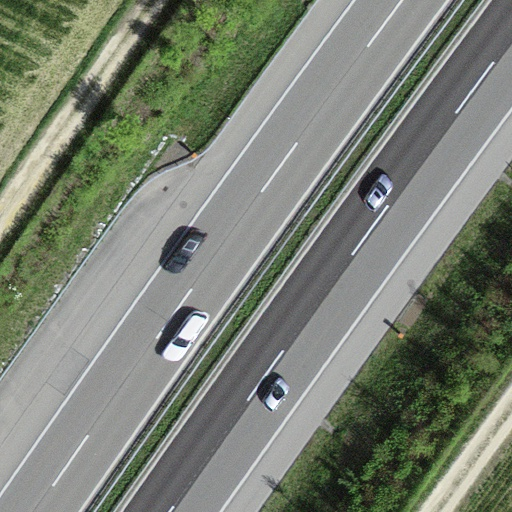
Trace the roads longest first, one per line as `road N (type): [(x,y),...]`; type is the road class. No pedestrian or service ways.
road 1 (motorway): [(402,0),(34,511)]
road 2 (motorway): [(169,511),(511,37)]
road 3 (track): [(152,0),(0,222)]
road 4 (track): [(511,404),(434,511)]
